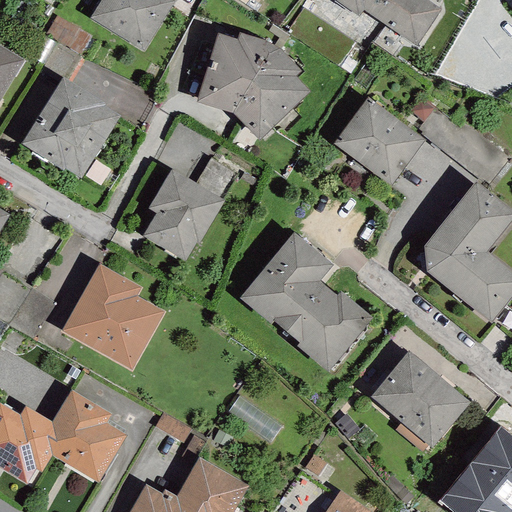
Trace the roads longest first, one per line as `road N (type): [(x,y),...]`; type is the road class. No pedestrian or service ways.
road 1 (unknown): [(102,233),(213,54),(197,4)]
road 2 (residential): [(375,280),(511,395)]
